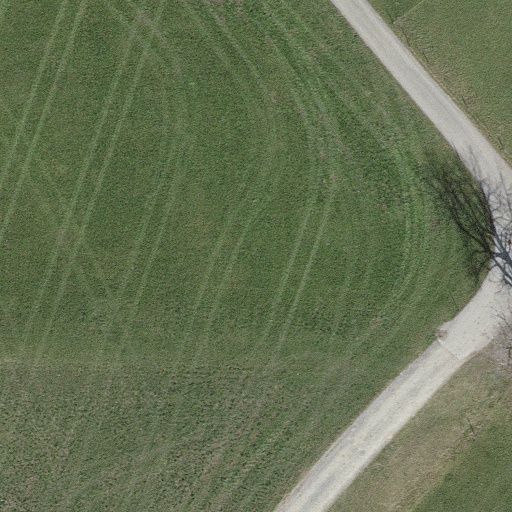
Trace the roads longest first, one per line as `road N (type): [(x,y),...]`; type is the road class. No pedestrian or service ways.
road 1 (track): [(511,247),(498,290),(306,511)]
road 2 (unclassified): [(348,0),(502,183),(511,213)]
